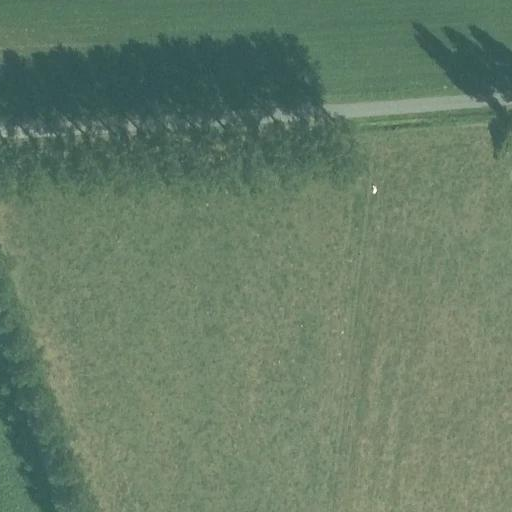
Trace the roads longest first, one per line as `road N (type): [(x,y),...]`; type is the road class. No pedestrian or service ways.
road 1 (unclassified): [(0,135),(511,96)]
road 2 (unclassified): [(66,511),(0,323)]
